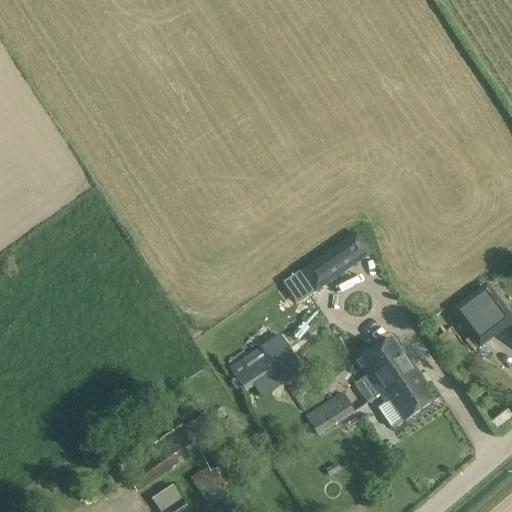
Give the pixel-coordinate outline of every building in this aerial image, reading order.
[(294,278),(308,298),(363,262),(350,242),(294,278)] [(485,285),(455,308),(479,340),(509,318),(485,285)] [(359,360),(356,362),(365,376),(366,377),(359,382),(370,400),(378,395),(384,405),(390,401),(404,423),(433,403),(433,402),(423,388),(426,386),(411,364),(408,366),(399,352),(391,340),(372,352),(368,350),(359,356),(359,360)] [(260,348),(230,368),(245,391),(276,371),(275,371),(284,365),(275,351),(266,357),(260,348)] [(317,437),(355,414),(343,394),(305,417),(317,437)] [(337,464),(326,471),(331,479),(341,472),(337,464)]
